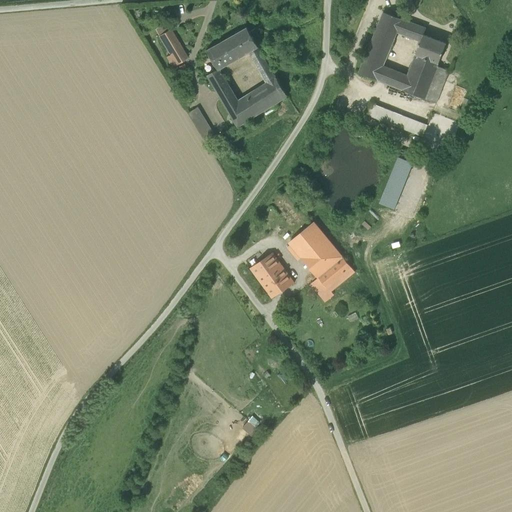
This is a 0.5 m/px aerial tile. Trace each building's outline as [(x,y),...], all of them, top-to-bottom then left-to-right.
[(450,68),(439,63),(416,54),(407,76),(383,66),(396,31),(421,41),(424,34),(426,28),(401,18),(384,11),(359,72),(377,79),(379,80),(402,89),(425,98),(436,103),(436,102),(450,68)] [(155,30),(160,37),(168,32),(164,25),(155,30)] [(207,51),(218,69),(207,76),(217,92),(229,85),(220,69),(249,52),(258,47),(247,28),(207,51)] [(168,57),(174,66),(187,58),(171,30),(168,32),(160,37),(171,55),(168,57)] [(416,54),(439,63),(447,43),(424,34),(421,41),(416,54)] [(249,52),(267,83),(276,77),(258,47),(249,52)] [(287,96),(276,77),(267,83),(238,101),(249,120),(287,96)] [(217,92),(220,98),(233,91),(229,85),(217,92)] [(238,128),(249,120),(238,101),(233,91),(220,98),(238,128)] [(368,116),(423,137),(428,125),(373,104),(368,116)] [(188,113),(207,144),(215,139),(196,108),(188,113)] [(380,204),(394,210),(413,163),(398,157),(380,204)] [(301,258),(318,278),(343,258),(314,223),(289,243),(291,245),(287,248),(298,261),(301,258)] [(251,269),(272,298),(294,283),(272,254),(251,269)] [(355,272),(343,258),(318,278),(312,284),(325,301),(333,294),(331,291),(355,272)] [(356,312),(348,317),(351,323),(359,319),(356,312)] [(287,381),(281,373),(277,376),(283,384),(287,381)] [(252,416),(248,421),(255,428),(260,423),(252,416)] [(255,428),(248,421),(241,428),(251,437),(257,430),(255,428)]
